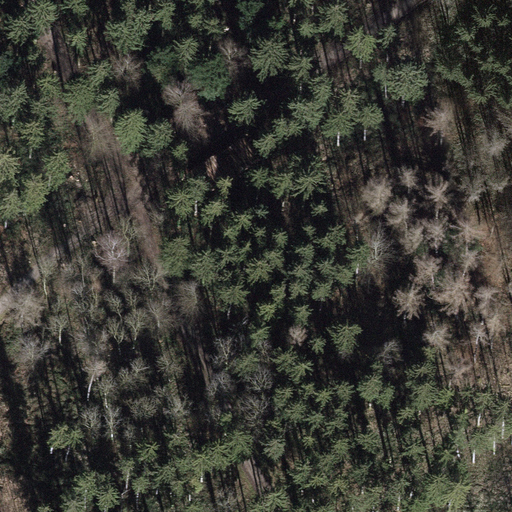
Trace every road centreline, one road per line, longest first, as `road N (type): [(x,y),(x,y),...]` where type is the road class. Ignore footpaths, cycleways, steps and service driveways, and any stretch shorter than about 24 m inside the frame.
road 1 (track): [(37,0),(281,511)]
road 2 (track): [(409,0),(330,56),(122,171)]
road 3 (track): [(122,171),(0,300)]
